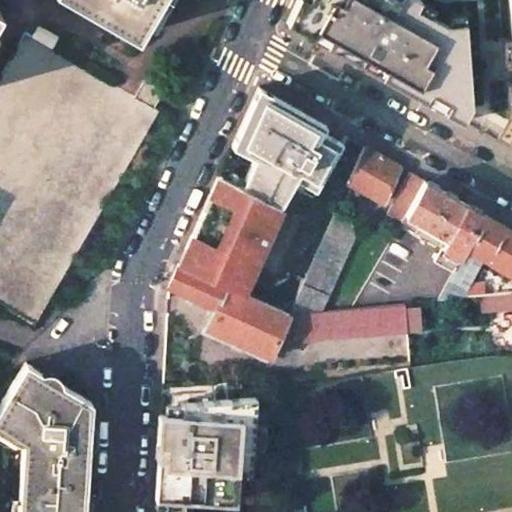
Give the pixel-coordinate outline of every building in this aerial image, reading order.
[(72,0),(134,35),(154,0),(72,0)] [(295,0),(284,24),(463,124),(470,110),(463,16),(431,14),(401,0),(295,0)] [(511,0),(488,0),(498,141),(511,148),(511,0)] [(24,31),(0,72),(0,303),(35,324),(160,111),(153,107),(163,91),(144,80),(135,96),(120,87),(53,48),(60,36),(43,26),(38,23),(31,35),(24,31)] [(254,156),(241,185),(279,206),(297,173),(319,185),(331,164),(329,163),(341,141),(321,130),(304,121),(305,120),(303,111),(258,85),(231,145),(254,156)] [(305,120),(304,121),(321,130),(324,124),(303,111),(305,120)] [(363,146),(347,182),(381,201),(398,165),(363,146)] [(404,214),(423,180),(408,171),(388,213),(402,220),(404,214)] [(241,185),(218,174),(197,222),(178,263),(241,292),(279,206),(241,185)] [(451,195),(423,180),(404,214),(419,223),(417,227),(437,238),(439,234),(446,237),(433,260),(453,271),(484,213),(451,195)] [(360,223),(334,211),(289,313),(321,310),(360,223)] [(511,229),(484,213),(453,271),(437,299),(485,295),(511,292),(511,229)] [(205,328),(270,356),(275,346),(289,313),(241,292),(178,263),(167,286),(216,308),(205,328)] [(511,292),(485,295),(486,310),(511,307),(511,292)] [(419,301),(405,303),(407,332),(421,330),(419,301)] [(321,310),(289,313),(275,346),(407,332),(405,303),(321,310)] [(84,511),(86,490),(91,401),(28,359),(0,407),(0,422),(24,438),(20,500),(24,500),(23,511),(84,511)] [(181,413),(160,412),(155,494),(233,499),(236,451),(252,452),(256,395),(181,402),(181,413)]
